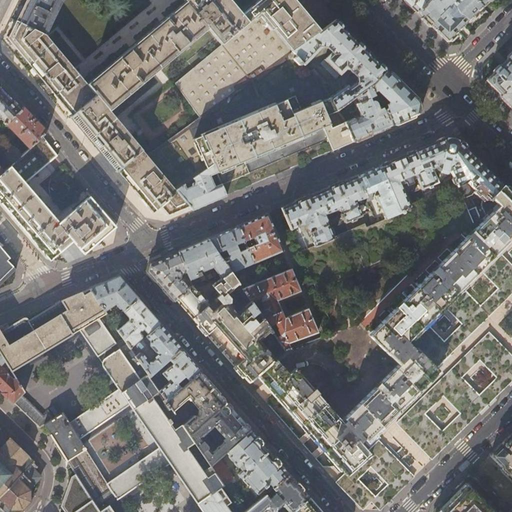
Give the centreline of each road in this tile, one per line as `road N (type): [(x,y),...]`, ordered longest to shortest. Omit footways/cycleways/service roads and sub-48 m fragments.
road 1 (residential): [(150,248),(474,105)]
road 2 (residential): [(342,511),(122,261)]
road 3 (residential): [(150,248),(0,68)]
road 4 (residential): [(511,407),(406,511)]
